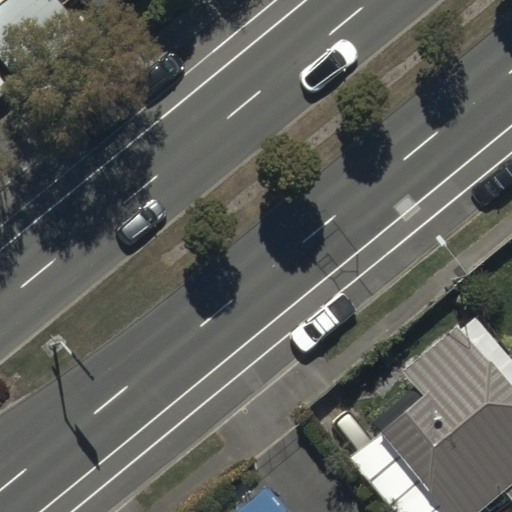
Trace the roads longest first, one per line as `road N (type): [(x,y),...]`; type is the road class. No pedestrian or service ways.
road 1 (secondary): [(511,100),(9,511)]
road 2 (secondary): [(0,304),(371,0)]
